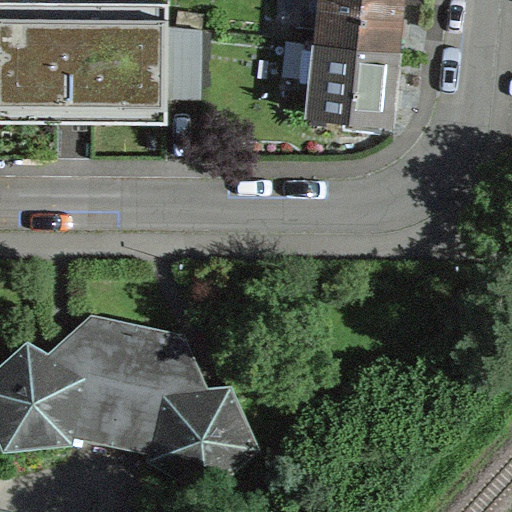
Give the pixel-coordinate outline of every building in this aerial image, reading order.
[(396,34),(399,0),(323,0),(319,40),(395,48),(396,34)] [(201,28),(168,25),(168,34),(167,85),(167,87),(201,88),(201,28)] [(138,33),(138,85),(167,85),(168,34),(138,33)] [(312,113),(387,121),(389,102),(395,48),(319,40),(312,113)] [(80,341),(68,334),(48,352),(27,340),(0,364),(0,438),(4,448),(7,448),(7,447),(70,440),(70,442),(72,441),(77,422),(152,439),(148,458),(151,459),(151,458),(206,490),(205,491),(207,492),(258,446),(231,384),(207,386),(196,362),(183,363),(180,336),(182,336),(183,333),(127,321),(92,313),(91,317),(93,317),(80,341)]
